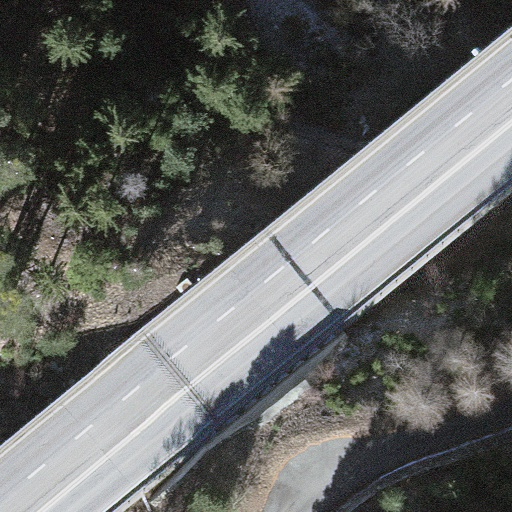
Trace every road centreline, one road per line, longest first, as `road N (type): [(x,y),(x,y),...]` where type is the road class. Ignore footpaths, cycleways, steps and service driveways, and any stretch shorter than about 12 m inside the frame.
road 1 (primary): [(511,103),(15,511)]
road 2 (unclassified): [(511,474),(440,478),(359,497),(352,511)]
